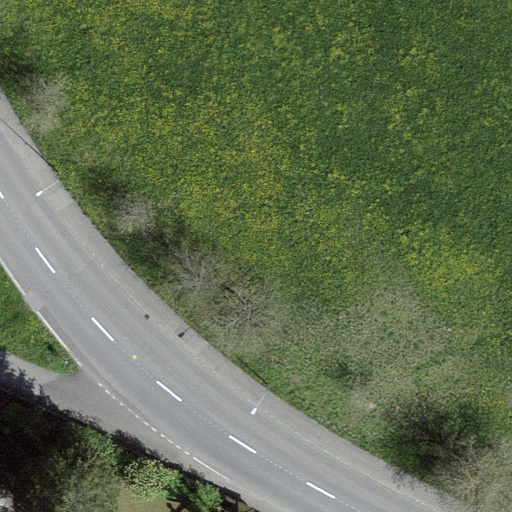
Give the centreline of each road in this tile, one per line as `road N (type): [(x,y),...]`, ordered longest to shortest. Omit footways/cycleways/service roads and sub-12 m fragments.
road 1 (tertiary): [(160,383),(81,303),(0,189)]
road 2 (tertiary): [(365,511),(231,436),(160,383)]
road 3 (residential): [(0,367),(106,409),(160,383)]
